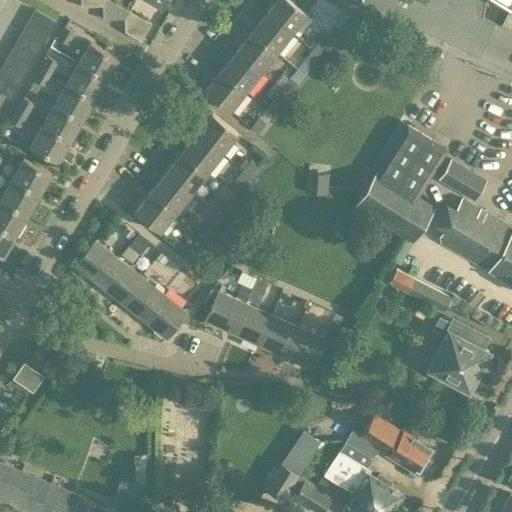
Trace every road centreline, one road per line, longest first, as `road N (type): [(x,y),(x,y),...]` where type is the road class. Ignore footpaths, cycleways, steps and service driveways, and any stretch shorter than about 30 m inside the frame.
road 1 (residential): [(27,304),(198,0)]
road 2 (residential): [(207,368),(14,325)]
road 3 (residential): [(511,58),(383,0)]
